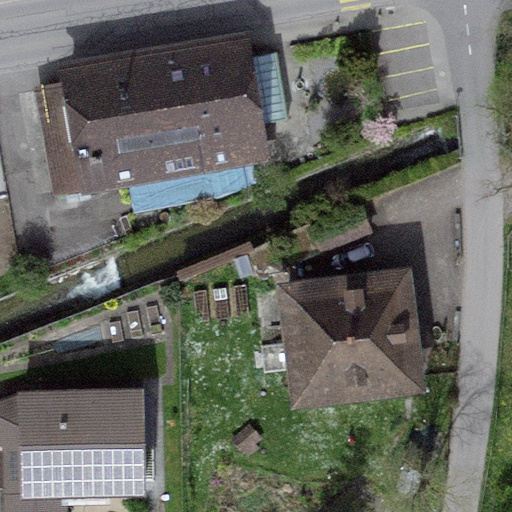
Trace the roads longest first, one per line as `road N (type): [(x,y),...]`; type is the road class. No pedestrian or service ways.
road 1 (residential): [(450,511),(465,422),(475,187),(450,0)]
road 2 (unclassified): [(224,0),(0,38)]
